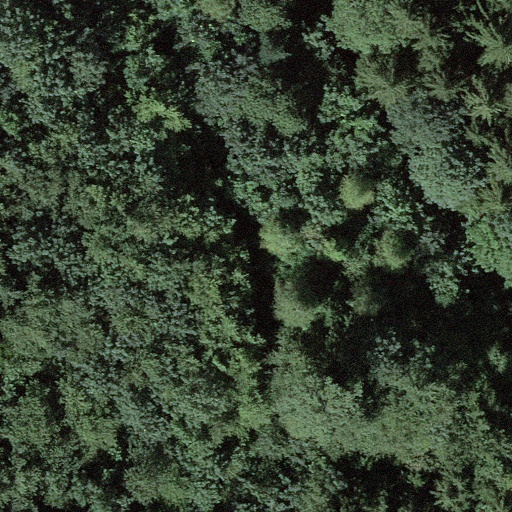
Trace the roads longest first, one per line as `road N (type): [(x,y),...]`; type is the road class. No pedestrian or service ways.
road 1 (track): [(150,0),(236,195),(268,332),(256,450),(228,511)]
road 2 (track): [(511,313),(445,188),(325,0)]
